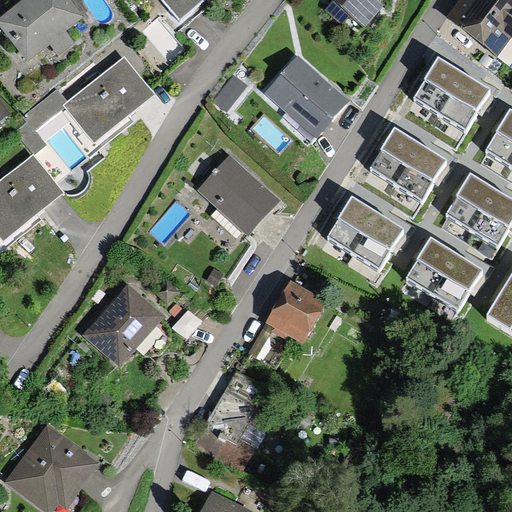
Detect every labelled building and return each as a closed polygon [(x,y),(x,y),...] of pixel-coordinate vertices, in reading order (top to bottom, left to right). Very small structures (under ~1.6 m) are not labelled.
[(75,22),(57,0),(32,0),(0,25),(0,28),(25,59),(44,44),(54,57),(68,46),(59,35),(75,22)] [(160,0),(181,22),(205,0),(160,0)] [(326,0),(359,26),(380,0),(326,0)] [(511,41),(511,0),(467,0),(449,23),(498,60),(511,41)] [(122,63),(62,111),(92,148),(152,101),(122,63)] [(293,65),(265,98),(314,139),(342,107),(293,65)] [(487,97),(440,67),(410,115),(458,144),(487,97)] [(511,118),(485,156),(511,174),(511,118)] [(443,162),(393,133),(372,169),(422,198),(443,162)] [(29,161),(0,184),(0,247),(60,199),(29,161)] [(229,168),(201,194),(243,237),(271,210),(229,168)] [(511,249),(511,209),(470,183),(443,224),(503,263),(511,249)] [(401,235),(352,205),(331,238),(380,269),(401,235)] [(487,285),(430,249),(409,283),(466,319),(487,285)] [(511,279),(489,317),(511,331),(511,279)] [(325,314),(291,295),(275,324),(309,342),(325,314)] [(126,296),(86,339),(119,370),(159,327),(126,296)] [(270,394),(240,377),(211,428),(241,445),(270,394)] [(511,392),(490,382),(472,421),(498,433),(508,411),(511,412),(511,392)] [(493,463),(423,428),(414,445),(484,481),(493,463)] [(44,436),(9,486),(46,511),(47,511),(54,502),(61,508),(89,467),(44,436)] [(239,511),(211,497),(203,511),(239,511)]
